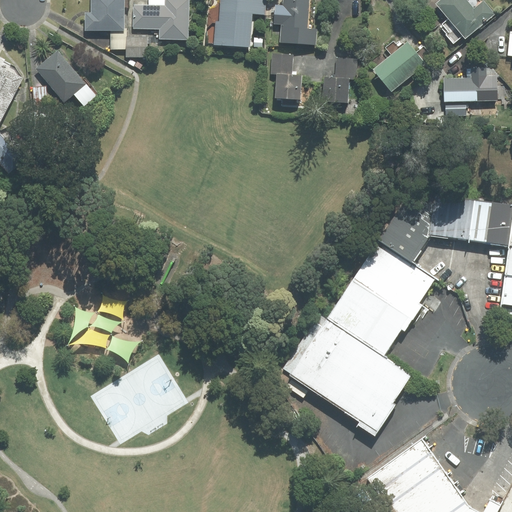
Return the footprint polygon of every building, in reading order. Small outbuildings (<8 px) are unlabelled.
[(124,30),(123,0),(92,0),(92,13),(86,13),(86,31),(124,30)] [(188,40),(189,0),(149,0),(149,6),(135,5),(134,28),(160,29),(160,39),(188,40)] [(207,44),(250,47),(253,14),(265,15),(266,0),(220,0),(220,3),(215,7),(209,10),(207,44)] [(276,5),(274,23),(282,24),(281,41),(316,44),(317,29),(307,29),(309,0),(283,0),(284,5),(276,5)] [(465,39),(494,14),(483,1),(474,9),(466,0),(441,0),(437,4),(450,18),(441,26),(447,34),(446,35),(454,44),(463,36),(465,39)] [(126,32),(111,32),(111,49),(126,49),(126,32)] [(148,36),(128,36),(128,56),(147,57),(148,36)] [(415,53),(407,43),(405,45),(400,40),(396,44),(393,41),(385,48),(392,56),(375,70),(391,91),(433,57),(424,46),(415,53)] [(58,50),(36,69),(64,102),(74,94),(84,106),(96,96),(58,50)] [(277,74),(292,75),(293,65),(293,55),(272,53),(271,74),(277,74)] [(336,57),(335,77),(350,78),(356,78),(357,59),(336,57)] [(0,121),(23,77),(15,66),(0,58),(0,121)] [(497,73),(492,68),(467,68),(467,78),(444,79),(445,101),(497,100),(497,73)] [(300,99),(302,76),(292,75),(277,74),(275,98),(300,99)] [(348,102),(350,78),(335,77),(324,77),(323,101),(348,102)] [(48,113),(46,86),(33,87),(35,114),(48,113)] [(466,102),(446,103),(446,116),(466,116),(466,102)] [(0,133),(0,163),(9,173),(24,159),(0,133)] [(511,193),(420,181),(377,247),(409,269),(428,238),(504,249),(495,311),(511,312),(511,193)] [(377,247),(326,323),(382,361),(433,285),(409,269),(377,247)] [(289,376),(381,438),(417,384),(382,361),(326,323),(289,376)] [(386,511),(466,511),(421,443),(366,482),(386,511)]
